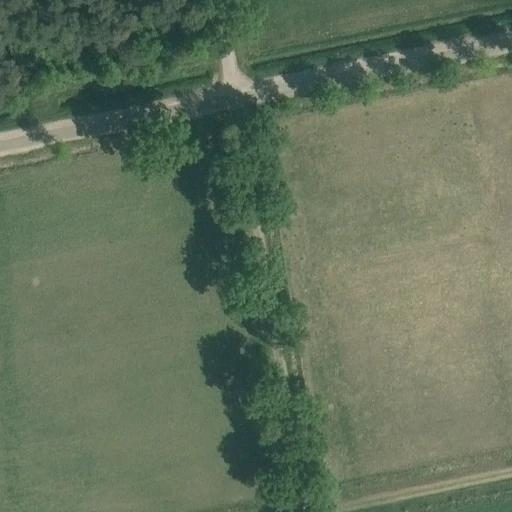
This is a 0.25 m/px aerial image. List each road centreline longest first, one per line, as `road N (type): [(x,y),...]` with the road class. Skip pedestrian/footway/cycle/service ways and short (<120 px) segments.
road 1 (unclassified): [(233,99),(511,44)]
road 2 (unclassified): [(0,146),(233,99)]
